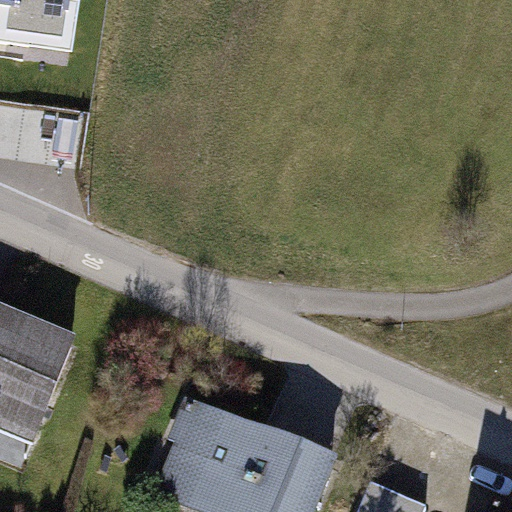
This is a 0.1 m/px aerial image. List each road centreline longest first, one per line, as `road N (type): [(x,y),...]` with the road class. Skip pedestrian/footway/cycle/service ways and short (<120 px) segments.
road 1 (residential): [(245,315),(511,435)]
road 2 (residential): [(245,315),(286,297),(425,304),(511,284)]
road 3 (residential): [(0,204),(245,315)]
